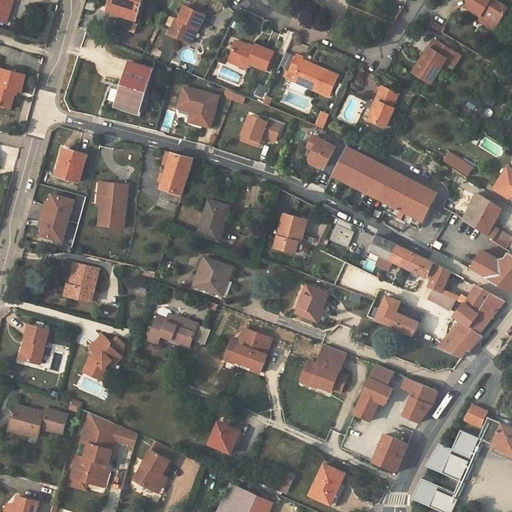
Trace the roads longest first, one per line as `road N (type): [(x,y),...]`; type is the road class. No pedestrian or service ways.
road 1 (residential): [(39,114),(273,177),(511,298)]
road 2 (residential): [(395,511),(405,476),(451,398),(511,317)]
road 3 (residential): [(417,0),(377,60),(249,0)]
road 4 (residential): [(0,282),(39,114)]
road 5 (unknown): [(451,398),(342,341)]
